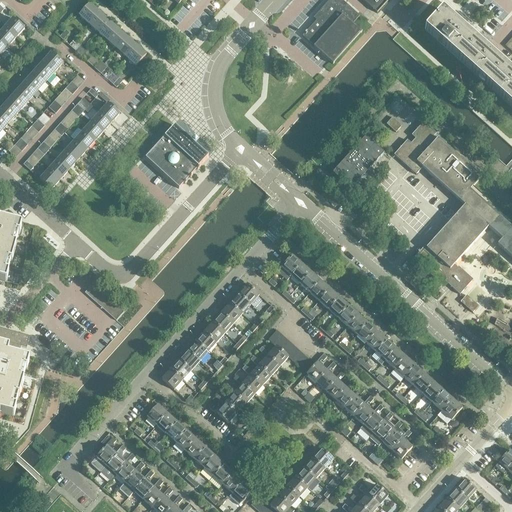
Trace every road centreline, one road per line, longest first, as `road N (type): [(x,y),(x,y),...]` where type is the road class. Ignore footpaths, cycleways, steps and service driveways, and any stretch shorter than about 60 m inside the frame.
road 1 (residential): [(299,202),(511,391)]
road 2 (residential): [(241,149),(128,272),(107,270),(78,245)]
road 3 (residential): [(276,0),(215,75),(213,112),(241,149)]
road 4 (residential): [(95,498),(63,468),(147,374)]
road 5 (residential): [(147,374),(241,268)]
road 6 (residential): [(241,268),(298,320),(291,329),(318,354)]
